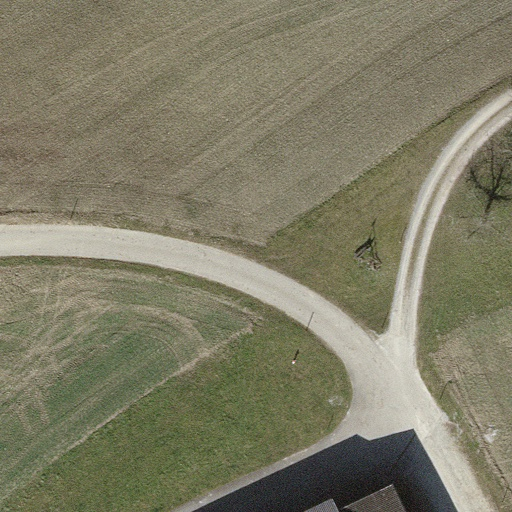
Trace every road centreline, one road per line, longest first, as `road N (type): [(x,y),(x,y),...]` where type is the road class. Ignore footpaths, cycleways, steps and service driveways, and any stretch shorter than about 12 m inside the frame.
road 1 (track): [(392,391),(419,250),(455,164),(511,116)]
road 2 (track): [(392,391),(451,511)]
